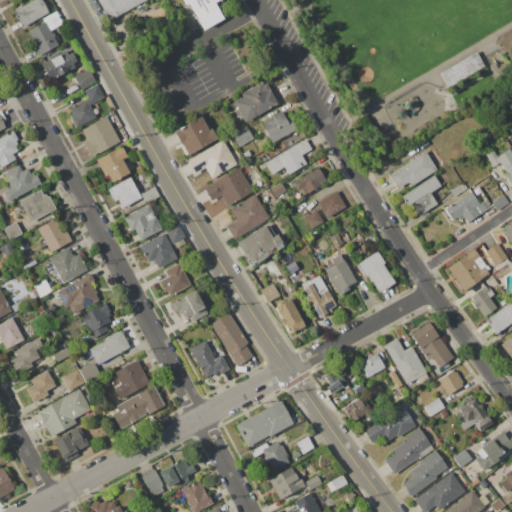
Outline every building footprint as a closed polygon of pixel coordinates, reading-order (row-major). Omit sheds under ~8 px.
[(12,11),(33,0),(42,0),(46,4),(48,13),(21,28),(12,11)] [(220,0),(215,3),(223,18),(217,22),(203,29),(186,0),(144,0),(109,20),(97,0),(220,0)] [(37,56),(31,44),(34,43),(27,31),(44,22),(42,19),(56,11),(63,24),(51,31),(52,33),(54,32),(56,36),(54,37),(58,45),(37,56)] [(74,54),(77,59),(75,59),(76,61),(73,63),(75,68),(50,81),(41,63),(49,59),(47,57),(58,51),(60,53),(66,50),(68,54),(72,52),(73,55),(74,54)] [(446,87),(483,66),(475,52),(438,73),(446,87)] [(74,76),(88,68),(95,81),(81,89),(74,76)] [(257,115),(245,122),(241,116),(238,118),(234,110),(237,108),(233,101),(242,97),(241,94),(260,83),(262,86),(266,83),(278,104),(269,109),(270,110),(258,117),(257,115)] [(84,91),(97,84),(104,97),(89,105),(96,117),(78,127),(68,108),(88,98),(84,91)] [(289,118),(296,129),(271,143),(260,122),(282,110),(287,120),(289,118)] [(91,157),(82,141),(86,139),(81,129),(106,116),(120,142),(91,157)] [(174,131),(201,116),(208,130),(211,128),(217,138),(187,155),(174,131)] [(230,133),(246,125),(253,139),(238,147),(230,133)] [(0,165),(0,137),(13,131),(18,139),(16,140),(17,144),(15,145),(18,150),(13,153),(16,159),(1,167),(0,165)] [(288,174),(284,167),(271,174),(264,163),(305,139),(311,149),(301,155),(307,164),(288,174)] [(205,168),(194,174),(187,160),(222,140),(237,165),(211,179),(205,168)] [(121,145),(127,157),(123,159),(130,172),(111,182),(107,175),(105,176),(95,159),(121,145)] [(496,167),(494,165),(493,166),(485,155),(493,150),(497,155),(509,147),(511,151),(511,186),(511,187),(505,177),(509,174),(505,168),(503,169),(500,164),(496,167)] [(248,149),(251,155),(245,158),(242,153),(248,149)] [(388,174),(425,151),(437,170),(410,187),(408,183),(397,189),(388,174)] [(2,192),(11,187),(3,173),(19,164),(23,171),(28,168),(30,173),(33,172),(34,175),(36,174),(42,185),(8,203),(2,192)] [(203,187),(239,167),(253,192),(227,206),(221,195),(210,201),(203,187)] [(318,167),(326,180),(319,184),(319,185),(303,195),(299,189),(297,191),(292,183),(318,167)] [(437,204),(420,214),(414,204),(407,208),(400,196),(433,175),(441,186),(431,192),(436,200),(435,200),(437,204)] [(139,198),(140,199),(135,202),(134,201),(122,208),(117,199),(114,201),(107,189),(129,177),(140,198),(139,198)] [(269,188),(281,181),(286,190),(275,197),(269,188)] [(449,191),(461,183),(466,190),(454,198),(449,191)] [(154,186),(159,196),(145,204),(140,194),(154,186)] [(45,194),(47,197),(49,196),(56,208),(30,222),(18,201),(40,189),(43,195),(45,194)] [(317,202),(336,190),(347,207),(328,218),(317,202)] [(479,204),(482,202),(486,210),(466,223),(462,217),(459,220),(457,217),(452,221),(444,209),(470,191),(473,195),(475,194),(479,201),(478,202),(479,204)] [(226,226),(236,220),(229,209),(254,194),(269,218),(234,239),(226,226)] [(503,194),(509,203),(496,212),(490,203),(503,194)] [(148,205),(153,213),(152,214),(154,216),(155,216),(161,229),(140,240),(134,229),(130,231),(123,218),(148,205)] [(304,217),(316,209),(323,221),(311,229),(304,217)] [(37,228),(55,218),(63,232),(66,230),(71,240),(50,252),(37,228)] [(511,244),(509,241),(508,241),(504,236),(506,234),(502,229),(510,223),(509,222),(511,220),(511,244)] [(16,221),(23,234),(10,240),(3,228),(16,221)] [(164,231),(177,224),(184,237),(171,243),(164,231)] [(274,246),(271,248),(274,252),(257,262),(255,258),(249,262),(237,242),(265,225),(272,237),(278,234),(285,245),(276,250),(274,246)] [(153,259),(148,262),(139,246),(164,233),(177,258),(158,268),(153,259)] [(328,237),(336,233),(343,244),(335,249),(328,237)] [(0,251),(0,248),(11,242),(17,254),(5,261),(0,251)] [(496,266),(495,266),(485,251),(497,242),(507,257),(506,258),(509,263),(499,270),(496,266)] [(79,276),(71,280),(70,279),(62,283),(48,257),(68,247),(73,256),(79,253),(88,269),(78,274),(79,276)] [(447,268),(474,249),(486,266),(484,267),(489,273),(463,291),(447,268)] [(383,264),(391,278),(393,277),(396,282),(387,289),(386,287),(378,293),(367,275),(364,277),(356,264),(377,251),(385,263),(383,264)] [(312,255),(317,252),(322,260),(317,263),(312,255)] [(349,288),(350,289),(337,296),(324,271),(325,270),(324,268),(332,264),(329,259),(339,254),(342,260),(345,259),(356,281),(351,284),(352,286),(349,288)] [(35,259),(37,263),(27,268),(25,264),(35,259)] [(285,266),(294,260),(299,269),(290,274),(285,266)] [(168,277),(164,271),(179,263),(190,285),(176,293),(175,290),(170,293),(168,290),(165,292),(159,282),(168,277)] [(90,273),(94,280),(89,283),(93,290),(95,289),(97,293),(95,294),(98,301),(73,314),(68,304),(73,301),(65,286),(90,273)] [(325,314),(319,318),(312,306),(310,307),(304,296),(306,295),(300,284),(309,279),(310,280),(319,275),(336,306),(330,309),(332,312),(326,315),(325,314)] [(33,286),(46,279),(52,291),(50,292),(45,295),(40,298),(39,296),(35,289),(33,286)] [(260,290),(273,283),(279,296),(266,303),(260,290)] [(489,297),(496,308),(484,316),(470,296),(485,286),(486,288),(489,286),(494,294),(489,297)] [(28,293),(35,289),(39,296),(31,300),(28,293)] [(0,290),(11,311),(10,312),(11,314),(0,320),(0,290)] [(170,303),(195,290),(208,313),(193,322),(189,315),(184,318),(181,313),(179,314),(177,312),(175,313),(170,303)] [(298,331),(291,335),(285,324),(283,325),(280,318),(281,317),(276,306),(291,298),(305,326),(298,330),(298,331)] [(499,302),(504,299),(507,304),(503,307),(499,302)] [(11,305),(21,300),(24,306),(15,311),(11,305)] [(511,322),(495,334),(485,320),(503,307),(507,304),(511,301),(511,322)] [(110,321),(105,324),(108,330),(93,338),(80,315),(105,302),(110,311),(108,312),(110,315),(107,317),(110,321)] [(42,305),(45,311),(37,315),(34,309),(42,305)] [(211,325),(219,318),(229,314),(248,343),(245,345),(252,356),(245,362),(237,365),(211,325)] [(0,337),(0,323),(12,317),(24,340),(6,349),(0,337)] [(453,357),(439,367),(433,357),(428,361),(409,334),(428,321),(453,357)] [(106,338),(120,330),(129,347),(97,364),(88,349),(106,339),(106,338)] [(511,361),(500,344),(511,335),(511,361)] [(10,360),(17,356),(14,350),(38,338),(43,346),(36,350),(39,357),(16,369),(10,360)] [(383,345),(396,338),(403,350),(411,346),(426,372),(405,385),(383,345)] [(219,371),(206,378),(190,348),(205,340),(214,358),(221,355),(229,369),(221,374),(219,371)] [(63,342),(70,355),(56,362),(49,350),(63,342)] [(366,356),(371,354),(372,356),(377,353),(384,367),(367,377),(359,364),(367,359),(366,356)] [(117,386),(113,377),(116,375),(115,372),(137,360),(150,383),(119,400),(113,388),(117,386)] [(93,362),(100,375),(86,383),(79,369),(93,362)] [(345,367),(350,375),(347,377),(345,375),(343,377),(349,387),(344,390),(342,387),(330,395),(325,387),(329,385),(324,378),(337,369),(339,371),(345,367)] [(61,377),(77,369),(84,383),(69,391),(61,377)] [(24,388),(33,384),(30,380),(33,378),(32,377),(46,370),(55,386),(46,391),(48,394),(32,403),(24,388)] [(393,370),(402,385),(395,389),(386,374),(393,370)] [(456,371),(462,382),(461,383),(462,386),(447,395),(438,379),(453,370),(454,372),(456,371)] [(147,412),(130,421),(131,423),(119,429),(111,414),(118,410),(116,405),(153,385),(164,406),(148,414),(147,412)] [(38,411),(80,389),(90,409),(73,418),(76,423),(51,436),(38,411)] [(423,406),(438,397),(445,409),(430,418),(423,406)] [(463,430),(456,420),(463,416),(458,409),(460,407),(459,405),(470,397),(471,400),(474,398),(479,405),(480,404),(493,423),(480,431),(477,426),(475,427),(473,423),(463,430)] [(366,405),(368,403),(371,408),(369,409),(370,411),(356,420),(355,418),(353,420),(351,417),(349,418),(347,414),(344,416),(341,411),(343,409),(343,408),(358,398),(360,401),(362,400),(366,405)] [(234,425),(281,400),(293,424),(247,448),(234,425)] [(404,408),(415,426),(397,437),(396,435),(384,442),(381,437),(371,444),(363,431),(386,417),(387,419),(404,408)] [(75,451),(77,455),(63,462),(51,440),(77,426),(87,444),(75,451)] [(418,457),(394,475),(384,460),(395,453),(392,450),(403,443),(402,441),(404,439),(404,438),(419,428),(434,449),(420,459),(418,457)] [(511,446),(499,456),(500,459),(483,471),(475,459),(479,455),(477,452),(480,449),(479,448),(503,430),(511,442),(511,446)] [(295,442),(307,436),(314,448),(302,455),(295,442)] [(262,453),(254,457),(250,451),(266,442),(268,446),(277,441),(280,446),(282,444),(289,457),(287,459),(289,463),(273,472),(262,453)] [(419,465),(418,463),(435,450),(447,467),(435,476),(437,478),(411,496),(408,492),(405,491),(405,487),(403,483),(412,477),(409,472),(419,465)] [(452,458),(465,450),(472,460),(459,468),(452,458)] [(188,478),(179,483),(178,481),(165,488),(157,472),(170,465),(171,466),(188,457),(196,471),(187,475),(188,478)] [(269,480),(271,479),(270,477),(291,466),(296,477),(299,476),(304,486),(279,499),(275,492),(274,493),(271,488),(272,487),(269,480)] [(0,469),(3,468),(15,489),(0,497),(0,469)] [(511,489),(504,495),(497,485),(505,479),(503,475),(511,468),(511,489)] [(141,476),(155,469),(157,472),(165,488),(152,495),(141,476)] [(423,511),(414,500),(451,473),(465,491),(439,511),(435,505),(425,511),(423,511)] [(330,482),(330,481),(342,474),(347,484),(335,490),(334,489),(330,492),(326,484),(330,482)] [(325,478),(326,481),(309,490),(305,481),(317,475),(320,480),(325,478)] [(478,483),(483,479),(488,484),(483,488),(478,483)] [(189,487),(200,481),(206,493),(208,492),(213,503),(195,511),(192,511),(180,489),(188,485),(189,487)] [(486,507),(479,511),(442,511),(472,490),(478,498),(483,494),(489,502),(484,505),(486,507)] [(290,511),(298,507),(294,501),(310,492),(320,511),(290,511)] [(490,505),(499,498),(505,506),(497,511),(495,511),(490,505)] [(91,511),(88,505),(98,499),(99,503),(106,499),(107,503),(113,500),(116,506),(118,505),(122,511),(91,511)]
